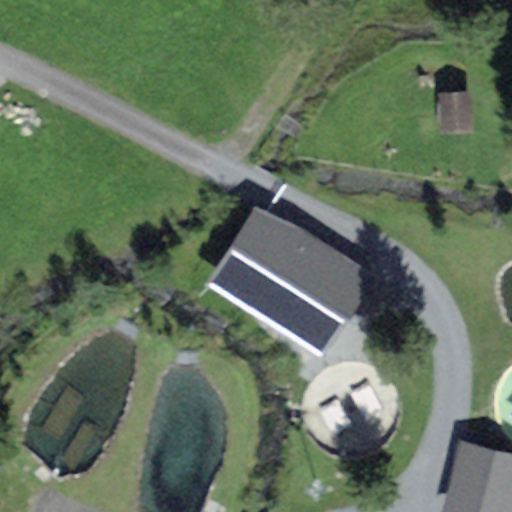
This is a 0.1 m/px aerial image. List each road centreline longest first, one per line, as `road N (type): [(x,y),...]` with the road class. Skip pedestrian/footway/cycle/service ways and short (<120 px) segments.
road 1 (residential): [(0,61),(397,265),(430,301),(455,375),(449,426),(414,511)]
road 2 (track): [(216,168),(236,152),(333,0)]
